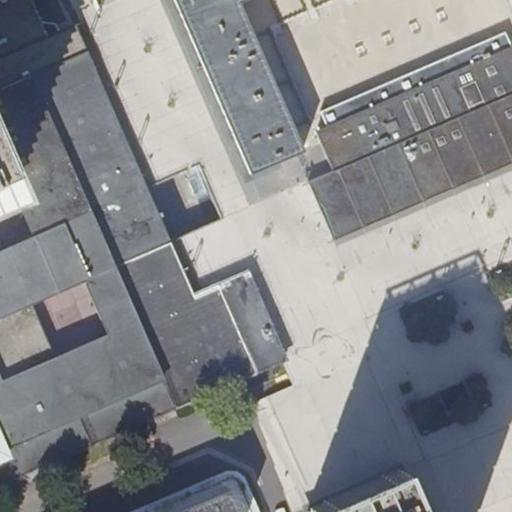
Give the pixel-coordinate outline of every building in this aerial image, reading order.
[(0,0),(0,57),(71,27),(84,21),(74,0),(0,0)] [(511,511),(511,0),(133,0),(121,5),(99,15),(90,19),(71,27),(0,57),(0,163),(12,190),(32,237),(0,250),(0,484),(18,476),(248,374),(257,393),(308,510),(309,510),(396,471),(414,511),(511,511)] [(0,195),(12,190),(0,163),(0,195)] [(309,510),(309,511),(414,511),(396,471),(309,510)] [(250,511),(235,476),(232,475),(146,511),(250,511)]
